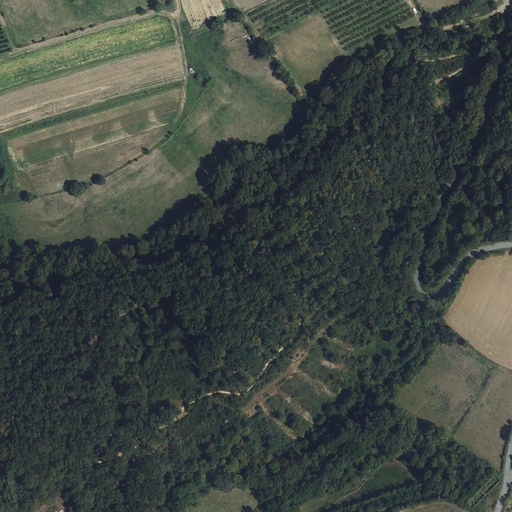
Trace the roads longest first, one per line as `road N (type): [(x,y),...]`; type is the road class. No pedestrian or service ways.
road 1 (unclassified): [(511,245),(468,257),(432,297),(422,296),(416,276),(422,240),(483,112),(511,8)]
road 2 (track): [(0,56),(106,23),(171,14),(178,4)]
